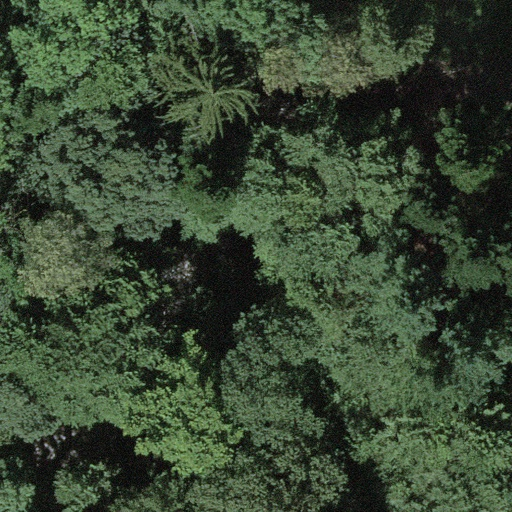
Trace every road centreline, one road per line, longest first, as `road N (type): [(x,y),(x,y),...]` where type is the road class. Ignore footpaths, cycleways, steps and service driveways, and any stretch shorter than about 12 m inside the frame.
road 1 (track): [(27,511),(217,252),(289,91),(315,0)]
road 2 (track): [(217,252),(323,333),(373,511)]
